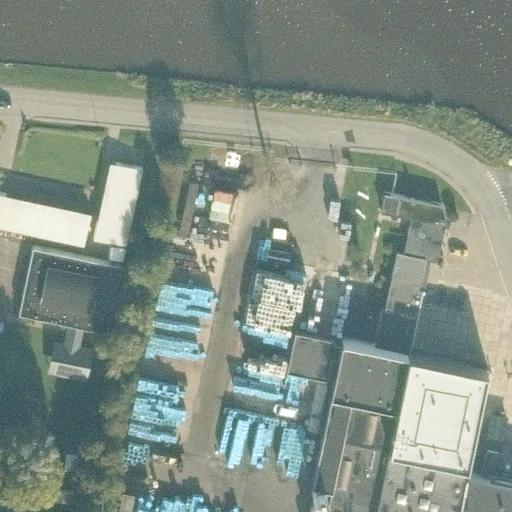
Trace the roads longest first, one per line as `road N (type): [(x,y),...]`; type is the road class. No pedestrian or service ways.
road 1 (unclassified): [(0,99),(411,142),(471,174),(492,208)]
road 2 (unknown): [(314,129),(307,190),(263,213),(249,230),(201,432),(204,446),(280,511)]
